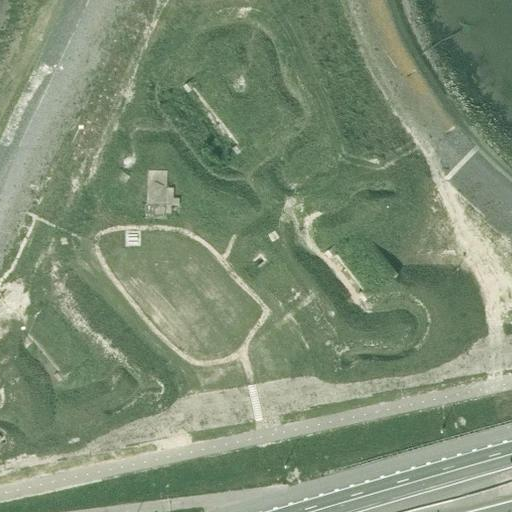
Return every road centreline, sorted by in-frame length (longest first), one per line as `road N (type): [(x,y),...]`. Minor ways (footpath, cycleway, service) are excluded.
road 1 (motorway): [(498,457),(305,511)]
road 2 (motorway): [(371,511),(498,457)]
